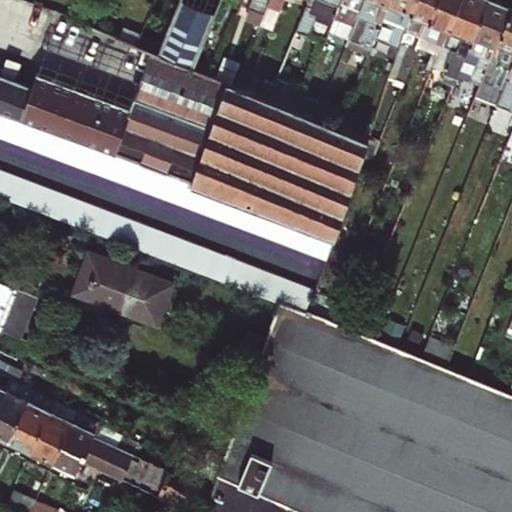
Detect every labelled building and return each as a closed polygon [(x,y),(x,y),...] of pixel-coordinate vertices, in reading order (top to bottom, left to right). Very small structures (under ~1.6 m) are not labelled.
[(220,0),(180,0),(159,53),(193,66),(199,52),(220,0)] [(252,0),(249,8),(264,13),(269,0),(252,0)] [(269,0),(264,13),(275,18),(279,8),(280,9),(283,0),(269,0)] [(317,14),(333,20),(341,0),(308,0),(289,48),(298,51),(305,33),(309,34),(317,14)] [(355,24),(360,12),(364,0),(341,0),(333,20),(329,29),(337,32),(343,18),(355,24)] [(367,56),(376,34),(389,0),(364,0),(360,12),(367,16),(357,39),(364,42),(362,47),(360,53),(367,56)] [(399,43),(404,29),(414,0),(389,0),(376,34),(394,42),(399,43)] [(412,59),(422,36),(436,0),(414,0),(404,29),(412,32),(403,52),(404,53),(394,77),(403,81),(412,59)] [(430,71),(441,44),(459,0),(436,0),(422,36),(431,40),(424,59),(425,59),(423,63),(421,69),(430,72),(430,71)] [(453,85),(467,50),(487,0),(459,0),(441,44),(452,48),(443,70),(446,71),(444,76),(443,80),(453,85)] [(469,79),(480,84),(511,6),(496,0),(487,0),(467,50),(479,55),(469,79)] [(501,64),(510,68),(511,62),(511,6),(480,84),(468,113),(479,117),(488,94),(501,64)] [(364,42),(357,39),(367,16),(360,12),(355,24),(350,38),(348,42),(362,47),(364,42)] [(337,32),(350,38),(355,24),(343,18),(337,32)] [(120,37),(136,43),(142,30),(125,23),(120,37)] [(397,50),(403,52),(412,32),(404,29),(399,43),(397,50)] [(425,59),(424,59),(431,40),(422,36),(412,59),(423,63),(425,59)] [(396,53),(397,50),(399,43),(394,42),(391,51),(396,53)] [(446,71),(443,70),(452,48),(441,44),(430,71),(444,76),(446,71)] [(159,53),(153,49),(136,96),(213,124),(229,80),(212,73),(193,66),(159,53)] [(511,101),(511,62),(510,68),(498,98),(496,103),(509,108),(511,101)] [(488,94),(498,98),(510,68),(501,64),(488,94)] [(417,79),(426,83),(430,72),(421,69),(417,79)] [(335,235),(362,152),(368,136),(340,125),(318,116),(297,108),(269,96),(235,83),(229,80),(213,124),(136,96),(132,107),(38,72),(33,84),(0,71),(0,109),(38,124),(126,157),(201,185),(264,208),(334,234),(335,235)] [(297,108),(303,95),(306,87),(278,76),(269,96),(297,108)] [(438,92),(448,96),(453,85),(443,80),(438,92)] [(297,108),(318,116),(323,103),(303,95),(297,108)] [(264,208),(201,185),(126,157),(38,124),(0,109),(0,136),(66,162),(154,194),(325,258),(334,234),(264,208)] [(262,269),(172,235),(84,201),(19,177),(0,169),(0,195),(11,200),(62,219),(151,254),(175,263),(227,282),(280,302),(304,312),(313,288),(262,269)] [(158,323),(173,283),(91,252),(76,292),(158,323)] [(29,292),(0,281),(0,324),(24,336),(40,297),(29,292)] [(511,511),(511,392),(307,310),(306,312),(304,312),(280,302),(265,344),(253,378),(232,438),(397,505),(414,511),(511,511)] [(243,373),(253,378),(265,344),(255,341),(252,347),(247,345),(240,364),(246,367),(243,373)] [(0,396),(10,376),(0,370),(0,396)] [(0,396),(0,433),(9,438),(28,397),(24,395),(29,385),(10,376),(0,396)] [(9,438),(31,448),(55,399),(29,385),(24,395),(28,397),(9,438)] [(31,448),(52,459),(77,410),(55,399),(31,448)] [(77,471),(83,459),(99,421),(77,410),(52,459),(77,471)] [(83,459),(121,476),(136,444),(130,441),(127,448),(118,444),(123,433),(99,421),(83,459)] [(414,511),(397,505),(232,438),(227,452),(217,479),(205,511),(414,511)] [(159,494),(198,511),(200,511),(212,488),(188,477),(191,470),(174,462),(159,494)] [(10,508),(21,511),(28,511),(34,498),(13,488),(5,506),(10,508)] [(28,511),(58,511),(59,510),(34,498),(28,511)]
